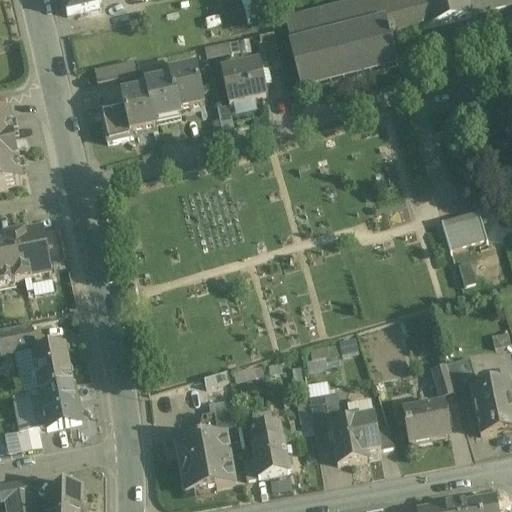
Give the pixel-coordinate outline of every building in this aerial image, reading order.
[(62,0),(67,19),(99,11),(96,0),(62,0)] [(511,0),(370,0),(285,22),(291,47),(290,47),(302,96),(399,71),(392,44),(396,42),(394,36),(422,29),(423,31),(471,20),(471,17),(511,6),(511,0)] [(273,36),(260,40),(268,75),(282,71),(273,36)] [(228,47),(206,52),(209,65),(231,59),(228,47)] [(137,65),(123,67),(127,81),(140,79),(137,65)] [(123,67),(94,74),(97,88),(127,81),(123,67)] [(260,67),(222,75),(229,110),(267,101),(260,67)] [(196,71),(170,76),(171,81),(172,81),(179,114),(180,114),(204,109),(196,71)] [(171,81),(146,87),(147,92),(148,92),(155,125),(156,125),(181,120),(180,114),(179,114),(172,81),(171,81)] [(147,92),(122,97),(125,109),(131,136),(157,130),(156,125),(155,125),(148,92),(147,92)] [(125,109),(101,115),(108,147),(132,141),(131,136),(125,109)] [(9,120),(0,121),(0,193),(23,189),(9,120)] [(478,214),(441,225),(451,257),(488,246),(478,214)] [(44,234),(15,240),(24,284),(50,279),(52,279),(52,276),(44,236),(44,234)] [(15,240),(0,242),(0,288),(24,284),(15,240)] [(469,267),(458,271),(464,292),(476,288),(469,267)] [(31,330),(2,335),(6,356),(35,350),(31,330)] [(65,350),(33,356),(40,394),(73,387),(65,350)] [(469,362),(446,370),(453,393),(476,385),(469,362)] [(446,370),(433,374),(442,402),(455,398),(453,393),(446,370)] [(511,397),(509,384),(471,392),(481,440),(511,433),(511,397)] [(40,394),(47,432),(81,426),(73,387),(40,394)] [(323,401),(308,403),(313,429),(327,426),(323,401)] [(233,406),(209,410),(213,435),(237,431),(233,406)] [(445,407),(404,414),(411,448),(452,441),(445,407)] [(375,422),(331,430),(338,469),(369,463),(368,457),(381,454),(375,422)] [(280,425),(249,430),(253,450),(252,450),(254,461),(259,483),(259,484),(290,478),(284,445),(280,425)] [(28,435),(6,439),(8,454),(31,450),(28,435)] [(226,437),(174,446),(177,462),(179,462),(185,497),(235,488),(226,437)] [(254,461),(243,463),(247,485),(259,483),(254,461)] [(30,485),(0,490),(0,504),(0,506),(7,505),(33,499),(30,485)] [(35,510),(33,499),(7,505),(8,511),(33,511),(34,511),(35,510)] [(497,511),(495,501),(456,508),(457,511),(497,511)]
